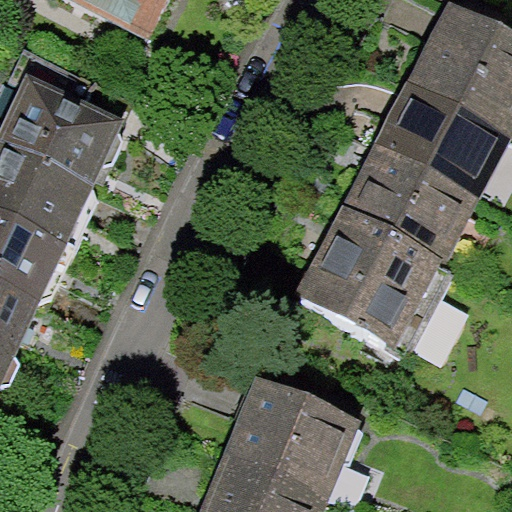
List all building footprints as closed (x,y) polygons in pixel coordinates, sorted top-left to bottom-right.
[(63,0),(149,44),(164,15),(171,0),(63,0)] [(422,79),(413,95),(499,141),(505,144),(511,131),(511,48),(448,14),(428,52),(435,55),(422,79)] [(23,132),(12,127),(0,152),(11,157),(89,193),(97,176),(99,172),(111,169),(120,150),(116,138),(130,107),(80,82),(67,111),(29,93),(27,96),(37,101),(23,132)] [(480,176),(499,141),(413,95),(390,140),(381,156),(473,205),(487,179),(480,176)] [(359,198),(347,221),(433,266),(452,230),(458,233),(473,205),(381,156),(359,198)] [(0,181),(0,222),(62,251),(68,238),(72,230),(86,228),(95,209),(91,195),(89,195),(89,193),(11,157),(0,181)] [(451,276),(433,266),(347,221),(319,273),(301,308),(349,333),(347,336),(362,344),(363,341),(405,363),(451,276)] [(62,251),(0,222),(0,292),(35,309),(36,308),(51,304),(54,297),(60,286),(52,273),(62,251)] [(0,345),(15,353),(21,340),(35,309),(0,292),(0,345)] [(15,353),(0,345),(0,389),(9,389),(17,370),(11,360),(15,353)] [(339,466),(347,467),(358,440),(352,435),(354,429),(254,387),(238,425),(246,429),(240,443),(230,465),(316,502),(323,504),(339,466)] [(211,511),(210,511),(311,511),(316,502),(230,465),(229,468),(220,469),(209,496),(215,503),(211,511)]
